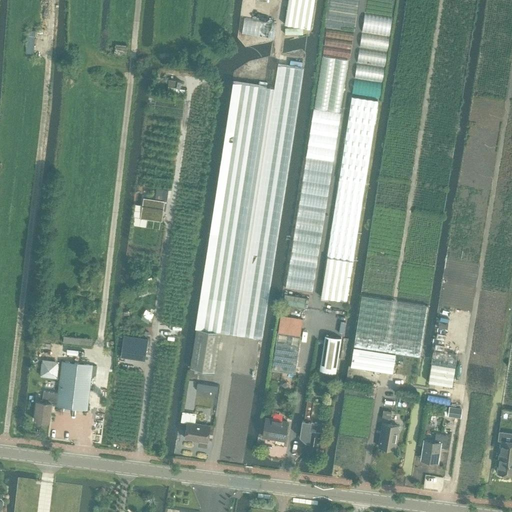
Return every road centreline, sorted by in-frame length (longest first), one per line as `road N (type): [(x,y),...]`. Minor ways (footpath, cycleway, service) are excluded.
road 1 (tertiary): [(0,450),(487,511)]
road 2 (track): [(4,451),(51,0)]
